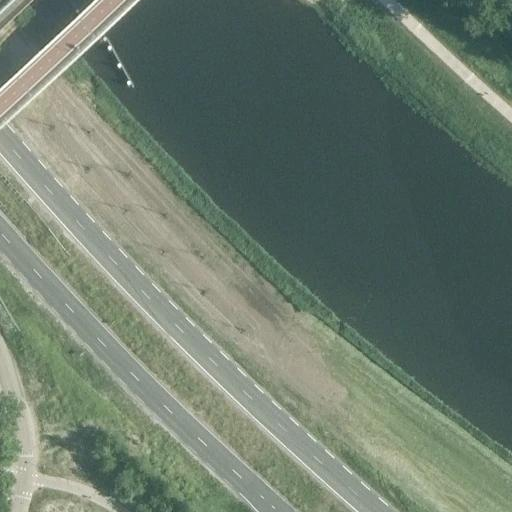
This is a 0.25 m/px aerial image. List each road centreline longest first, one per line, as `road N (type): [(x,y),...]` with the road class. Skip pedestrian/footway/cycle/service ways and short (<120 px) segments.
road 1 (trunk): [(374,511),(207,361),(0,133)]
road 2 (trunk): [(0,234),(278,511)]
road 3 (unclassified): [(16,511),(22,453),(0,372)]
